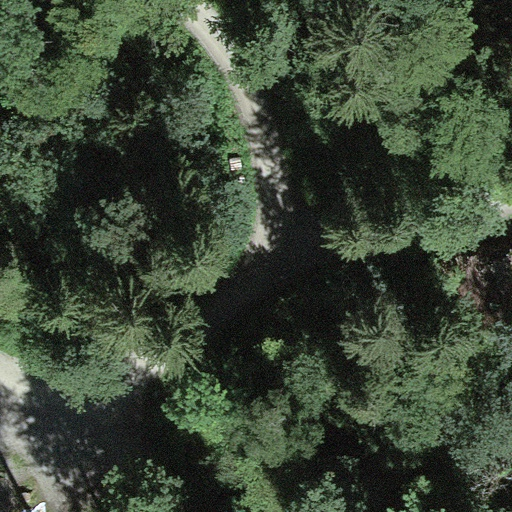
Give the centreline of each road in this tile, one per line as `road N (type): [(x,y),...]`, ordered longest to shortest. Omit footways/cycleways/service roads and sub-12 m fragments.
road 1 (track): [(191,0),(234,25),(278,118),(266,234),(229,307)]
road 2 (track): [(229,307),(363,237),(511,200)]
road 3 (track): [(0,392),(24,423),(229,307)]
